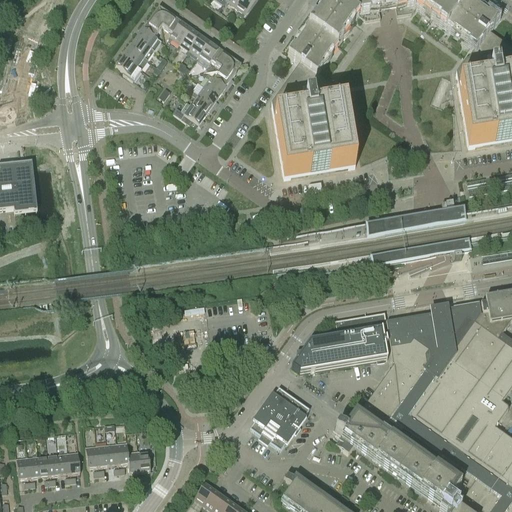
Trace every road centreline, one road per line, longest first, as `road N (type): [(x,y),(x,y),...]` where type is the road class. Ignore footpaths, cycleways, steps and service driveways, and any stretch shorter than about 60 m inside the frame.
road 1 (tertiary): [(272,374),(306,327),(329,314),(511,284)]
road 2 (tertiary): [(106,357),(72,128)]
road 3 (residential): [(380,189),(270,207),(207,161)]
road 4 (residential): [(207,161),(259,84),(263,53),(296,8)]
road 5 (tertiary): [(72,128),(67,48),(88,0)]
road 6 (residential): [(297,465),(331,415),(272,374)]
